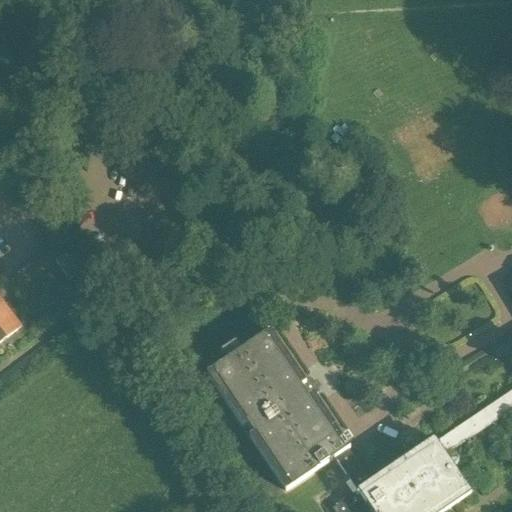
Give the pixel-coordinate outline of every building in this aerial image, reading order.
[(485,196),(493,221),(511,214),(511,193),(510,188),(485,196)] [(68,281),(80,273),(67,255),(56,262),(68,281)] [(48,274),(40,280),(47,289),(55,283),(48,274)] [(0,298),(0,344),(22,327),(0,298)] [(352,511),(365,504),(370,511),(445,511),(471,495),(445,457),(511,412),(511,391),(436,443),(434,440),(370,483),(348,450),(349,449),(314,396),(318,393),(318,391),(311,380),(309,380),(305,382),(270,331),(240,351),(235,343),(221,352),(227,361),(206,375),(240,426),(244,423),(251,434),(248,436),(285,492),(334,459),(356,492),(332,509),(333,511),(352,511)]
